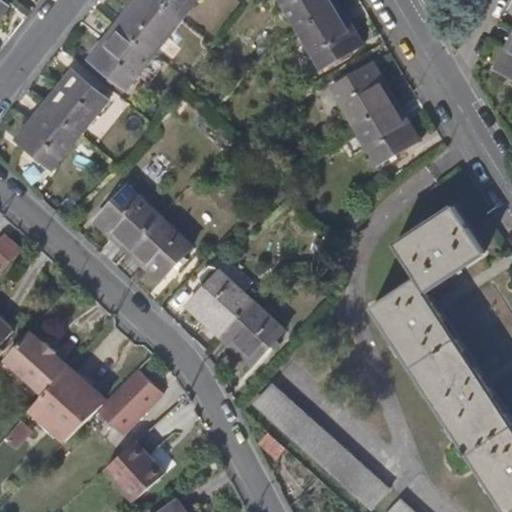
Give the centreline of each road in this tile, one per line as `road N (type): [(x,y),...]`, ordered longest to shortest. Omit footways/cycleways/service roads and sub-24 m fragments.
road 1 (residential): [(271,511),(185,355),(0,180)]
road 2 (residential): [(397,0),(511,190)]
